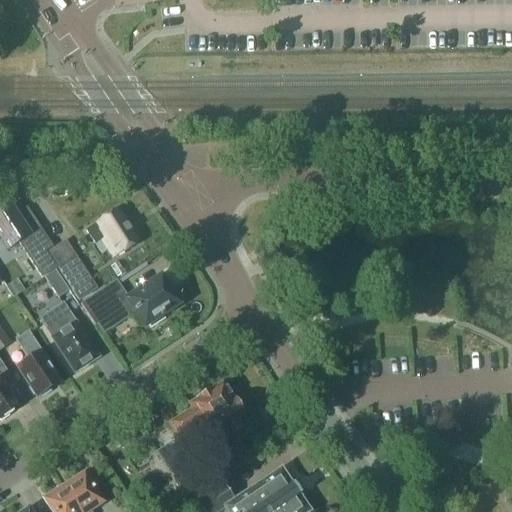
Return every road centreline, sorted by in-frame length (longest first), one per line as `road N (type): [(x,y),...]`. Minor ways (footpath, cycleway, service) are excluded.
road 1 (unclassified): [(185,204),(250,179),(511,179)]
road 2 (residential): [(0,480),(252,308)]
road 3 (tertiary): [(389,511),(252,308)]
road 4 (tertiary): [(185,204),(56,18)]
road 5 (tertiary): [(252,308),(185,204)]
